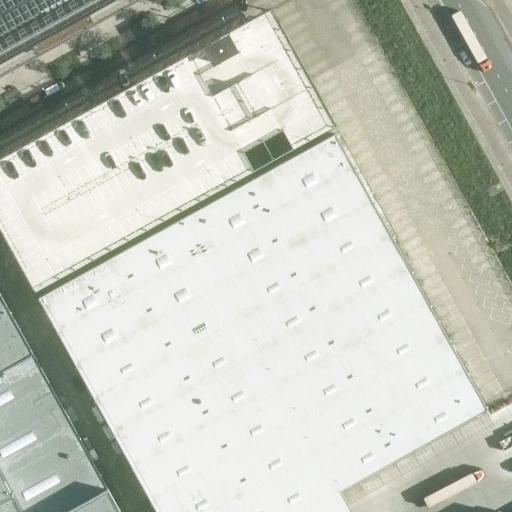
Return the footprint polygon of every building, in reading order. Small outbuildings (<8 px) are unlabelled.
[(0,0),(0,79),(23,67),(143,0),(0,0)] [(332,0),(293,0),(280,8),(309,59),(355,36),(332,0)] [(367,52),(318,78),(342,123),(392,96),(367,52)] [(396,107),(350,133),(378,185),(423,161),(396,107)] [(333,134),(37,297),(39,299),(38,300),(155,511),(351,511),(340,492),(487,411),(484,406),(393,241),(333,134)] [(428,182),(385,206),(418,264),(463,242),(428,182)] [(467,259),(431,280),(465,345),(506,325),(467,259)] [(0,511),(119,511),(0,295),(0,511)] [(511,338),(470,359),(495,413),(511,402),(511,338)]
